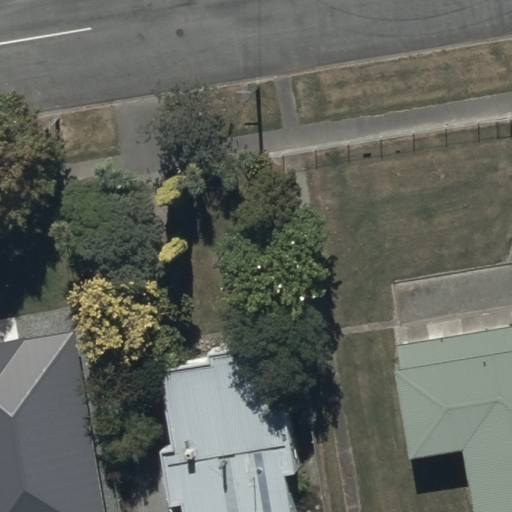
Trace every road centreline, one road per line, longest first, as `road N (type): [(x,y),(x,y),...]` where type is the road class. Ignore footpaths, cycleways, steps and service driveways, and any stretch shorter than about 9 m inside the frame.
road 1 (residential): [(185,21),(0,56)]
road 2 (residential): [(311,0),(185,21)]
